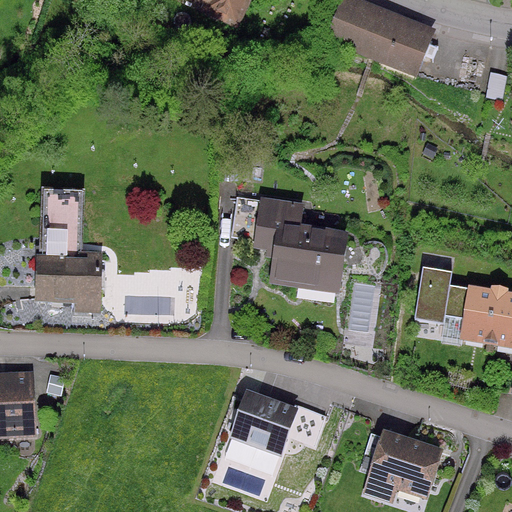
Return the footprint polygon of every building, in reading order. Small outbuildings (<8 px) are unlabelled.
[(210,0),(212,0),(206,12),(233,26),(239,12),(243,10),(246,7),(247,3),(246,0),(210,0)] [(429,43),(340,8),(326,44),(415,79),(429,43)] [(41,224),(42,224),(41,265),(36,264),(35,303),(97,306),(99,261),(76,260),(78,225),(79,225),(80,198),(42,196),(41,224)] [(300,211),(260,206),(254,249),(273,251),(272,259),(273,259),(270,283),(297,288),(298,282),(337,287),(344,243),(297,236),(300,211)] [(463,328),(461,341),(511,349),(511,302),(503,301),(504,295),(490,293),(489,299),(468,295),(467,301),(445,297),(440,325),(463,328)] [(448,389),(468,394),(471,377),(452,373),(448,389)] [(0,437),(33,436),(29,381),(0,382),(0,437)] [(279,456),(292,418),(245,401),(231,439),(250,445),(251,449),(259,452),(263,450),(279,456)] [(423,499),(437,458),(383,440),(365,495),(389,503),(394,489),(423,499)]
